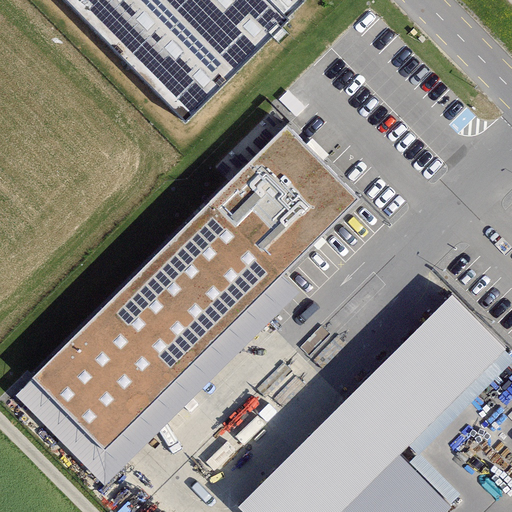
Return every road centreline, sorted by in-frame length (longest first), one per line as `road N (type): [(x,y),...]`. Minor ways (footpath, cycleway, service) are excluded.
road 1 (track): [(93,511),(0,415)]
road 2 (unclassified): [(420,0),(511,92)]
